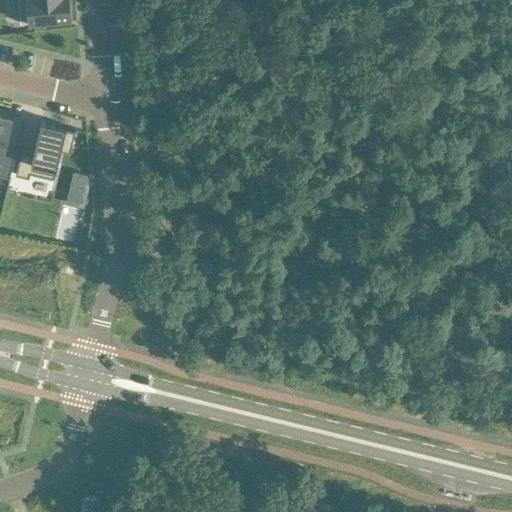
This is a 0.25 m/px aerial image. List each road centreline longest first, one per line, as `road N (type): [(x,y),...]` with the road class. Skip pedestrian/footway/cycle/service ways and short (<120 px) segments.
road 1 (tertiary): [(195,401),(511,480)]
road 2 (residential): [(105,95),(116,266),(92,365)]
road 3 (residential): [(87,386),(57,464),(0,488)]
